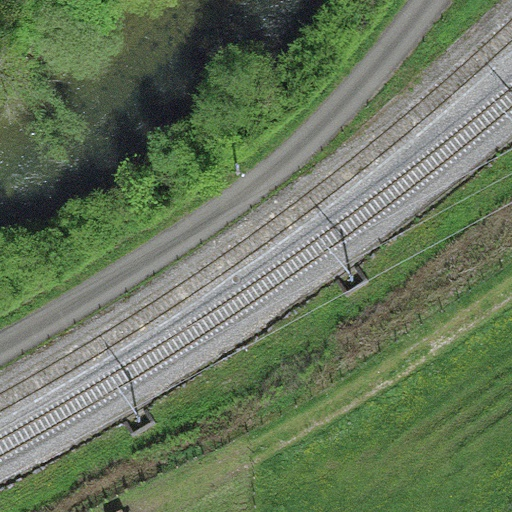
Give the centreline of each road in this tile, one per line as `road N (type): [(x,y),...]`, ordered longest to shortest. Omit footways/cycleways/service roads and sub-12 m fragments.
road 1 (unclassified): [(0,346),(83,301),(242,193),(319,127),(430,0)]
road 2 (track): [(511,278),(148,511)]
